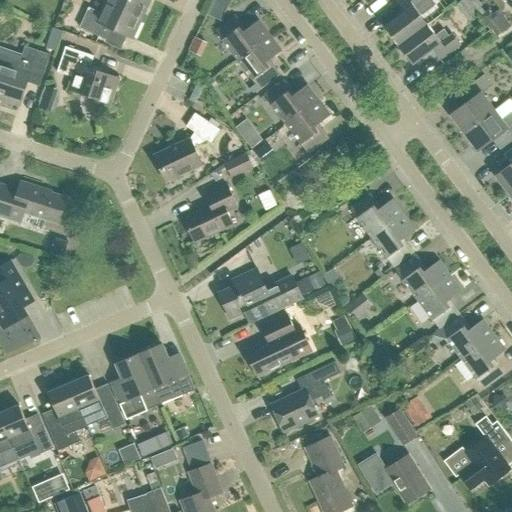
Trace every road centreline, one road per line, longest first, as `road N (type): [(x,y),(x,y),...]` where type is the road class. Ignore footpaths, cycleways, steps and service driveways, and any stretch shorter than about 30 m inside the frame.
road 1 (residential): [(272,511),(170,298)]
road 2 (residential): [(390,146),(511,305)]
road 3 (residential): [(117,176),(195,0)]
road 4 (residential): [(0,372),(170,298)]
road 5 (residential): [(279,0),(390,146)]
road 6 (residential): [(418,125),(322,0)]
road 7 (residential): [(511,252),(418,125)]
road 8 (residential): [(170,298),(117,176)]
road 9 (residential): [(117,176),(0,138)]
